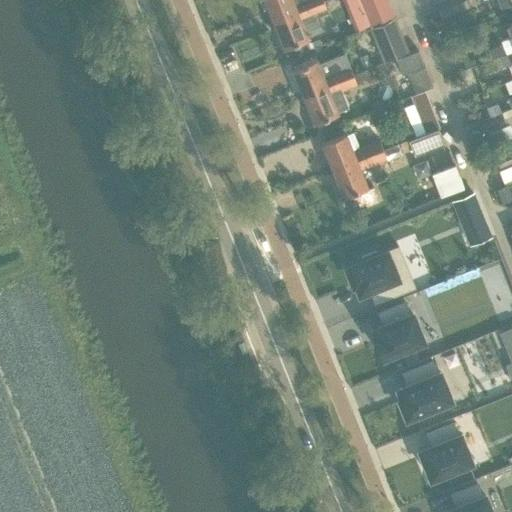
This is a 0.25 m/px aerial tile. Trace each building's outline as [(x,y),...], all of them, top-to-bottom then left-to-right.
[(266,0),(275,20),(324,1),(323,0),(266,0)] [(362,0),(372,24),(394,16),(387,0),(362,0)] [(466,0),(439,0),(435,2),(441,18),(469,7),(466,0)] [(324,1),(275,20),(286,47),(309,38),(309,37),(326,30),(320,15),(329,11),(324,1)] [(373,26),(388,63),(397,59),(409,54),(394,18),(373,26)] [(511,50),(511,21),(509,23),(511,31),(511,36),(501,41),(502,45),(490,50),(493,59),(507,53),(511,50)] [(438,29),(432,32),(435,41),(441,38),(438,29)] [(319,38),(294,47),(297,55),(322,45),(319,38)] [(397,59),(403,74),(425,65),(419,50),(409,54),(397,59)] [(316,59),(293,68),(304,95),(353,76),(349,67),(344,53),(318,63),(316,59)] [(507,53),(493,59),(497,69),(511,64),(507,53)] [(409,74),(397,78),(402,91),(413,87),(409,74)] [(353,76),(304,95),(314,122),(338,113),(338,112),(350,108),(343,90),(356,84),(353,76)] [(426,132),(438,127),(440,126),(426,90),(412,96),(426,132)] [(407,106),(398,110),(405,129),(414,125),(407,106)] [(326,142),(346,133),(342,123),(322,131),(326,142)] [(409,139),(415,152),(444,141),(438,127),(426,132),(409,139)] [(323,143),(334,170),(383,150),(379,141),(354,151),(346,133),(326,142),(323,143)] [(511,149),(496,156),(501,168),(511,163),(511,149)] [(383,150),(334,170),(345,197),(353,193),(358,207),(378,199),(372,183),(367,185),(361,170),(387,159),(383,150)] [(456,164),(433,173),(442,195),(447,193),(461,188),(464,186),(456,164)] [(511,164),(500,170),(504,182),(511,178),(511,164)] [(511,198),(507,186),(497,190),(502,203),(511,198)] [(473,192),(451,200),(460,221),(481,213),(473,192)] [(363,260),(346,267),(354,285),(356,284),(360,294),(370,289),(375,302),(415,287),(399,246),(378,254),(376,250),(361,256),(363,260)] [(384,324),(374,328),(378,338),(375,339),(383,357),(424,341),(413,313),(410,314),(405,301),(379,311),(384,324)] [(511,329),(500,334),(511,364),(511,329)] [(407,365),(420,360),(417,351),(404,357),(407,365)] [(408,385),(398,389),(402,398),(400,399),(407,418),(452,400),(440,372),(438,373),(433,360),(403,372),(408,385)] [(432,445),(420,450),(431,478),(472,462),(461,434),(458,435),(453,422),(427,432),(432,445)] [(456,506),(446,510),(447,511),(492,511),(485,494),(482,495),(477,482),(451,493),(456,506)]
